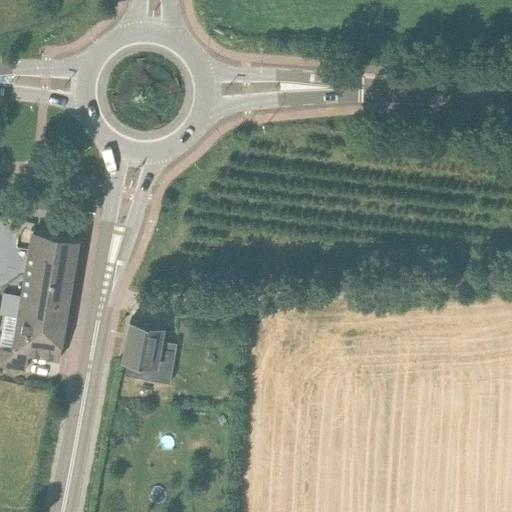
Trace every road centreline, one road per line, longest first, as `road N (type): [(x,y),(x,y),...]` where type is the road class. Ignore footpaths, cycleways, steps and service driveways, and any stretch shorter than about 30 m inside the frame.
road 1 (unclassified): [(102,294),(152,303),(480,281)]
road 2 (tertiary): [(511,98),(200,88)]
road 3 (secondary): [(60,511),(102,294)]
road 4 (secondary): [(102,294),(134,151)]
